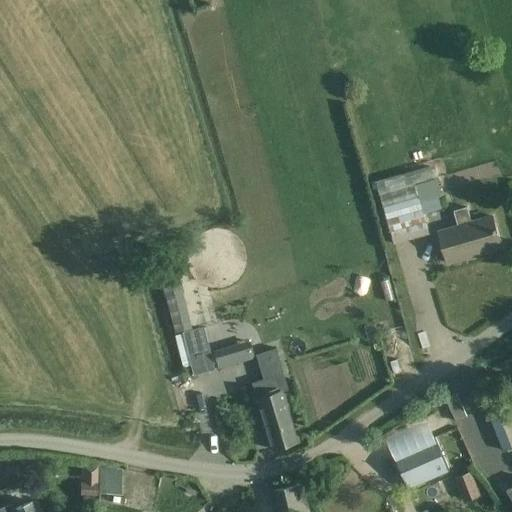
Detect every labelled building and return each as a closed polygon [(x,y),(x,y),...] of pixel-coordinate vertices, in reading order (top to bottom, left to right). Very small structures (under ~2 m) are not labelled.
[(377,181),(395,244),(430,234),(422,207),(421,202),(442,197),(437,178),(439,177),(435,164),(377,181)] [(440,231),(449,263),(502,247),(493,216),(472,222),(467,207),(454,210),(458,226),(440,231)] [(181,294),(166,298),(175,334),(181,332),(193,377),(211,372),(199,328),(191,330),(181,294)] [(254,358),(249,339),(213,349),(219,369),(254,358)] [(276,349),(263,353),(270,378),(283,374),(276,349)] [(270,378),(251,384),(255,398),(271,449),(296,442),(281,393),(288,390),(283,374),(270,378)] [(511,403),(489,414),(503,450),(511,446),(511,403)] [(409,489),(450,470),(435,436),(394,454),(409,489)] [(457,477),(466,500),(479,494),(470,472),(457,477)] [(303,511),(309,511),(301,484),(271,492),(276,511),(303,511)] [(171,511),(172,504),(119,497),(117,511),(171,511)] [(34,511),(31,503),(9,511),(34,511)]
